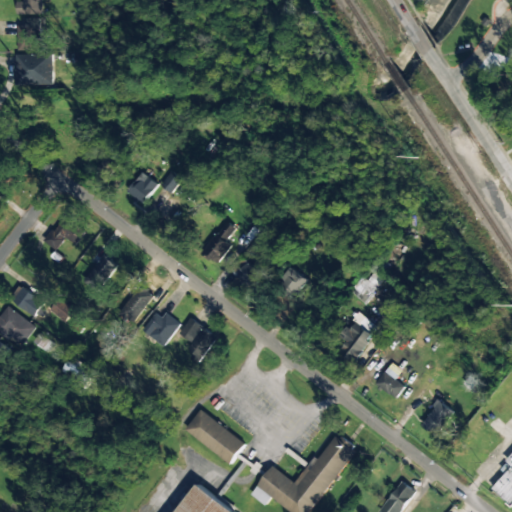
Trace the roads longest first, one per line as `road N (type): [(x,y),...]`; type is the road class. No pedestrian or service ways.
road 1 (residential): [(490,511),(63,179)]
road 2 (tertiary): [(511,177),(395,0)]
